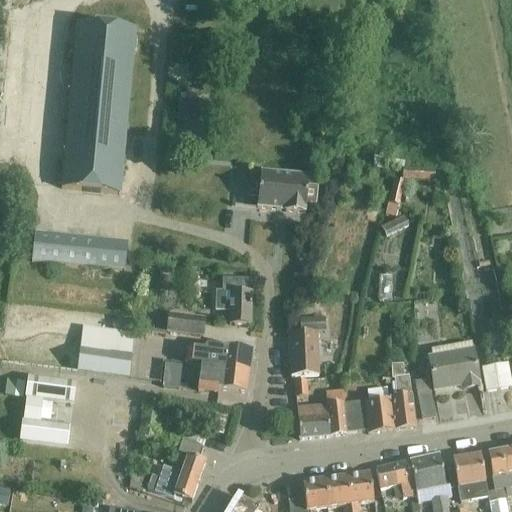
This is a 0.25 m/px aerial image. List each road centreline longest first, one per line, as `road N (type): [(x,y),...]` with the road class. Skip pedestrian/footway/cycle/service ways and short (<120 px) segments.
road 1 (residential): [(247,466),(267,338),(267,273),(227,240),(138,209)]
road 2 (tertiary): [(247,466),(511,432)]
